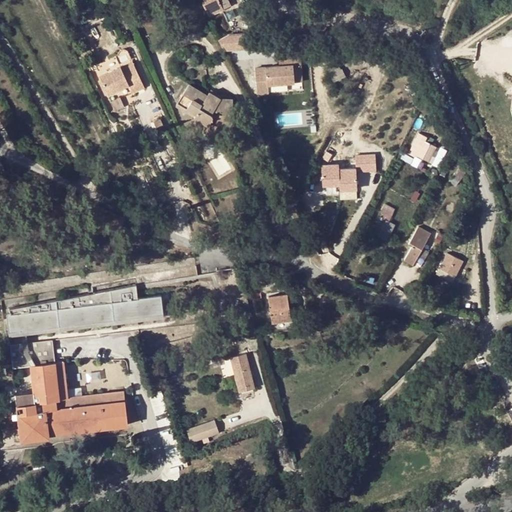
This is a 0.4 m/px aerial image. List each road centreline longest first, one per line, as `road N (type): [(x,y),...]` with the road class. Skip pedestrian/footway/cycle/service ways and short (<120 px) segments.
road 1 (unclassified): [(485,322),(417,313),(288,267),(182,243),(0,149)]
road 2 (residential): [(301,0),(411,32),(430,50),(488,196),(494,308),(485,322)]
